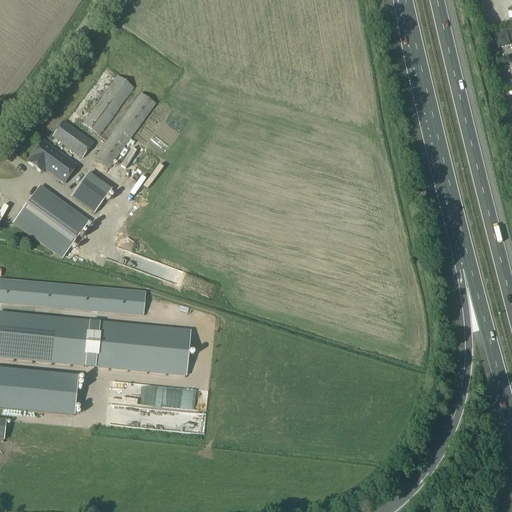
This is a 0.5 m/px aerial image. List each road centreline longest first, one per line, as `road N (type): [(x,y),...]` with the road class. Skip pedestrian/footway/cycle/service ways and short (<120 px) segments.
road 1 (motorway): [(511,310),(436,0)]
road 2 (motorway): [(405,0),(469,268)]
road 3 (motorway): [(469,268),(467,378),(458,414),(437,460),(389,511)]
road 4 (unclassified): [(0,136),(100,4)]
road 5 (motorway): [(469,268),(511,424)]
